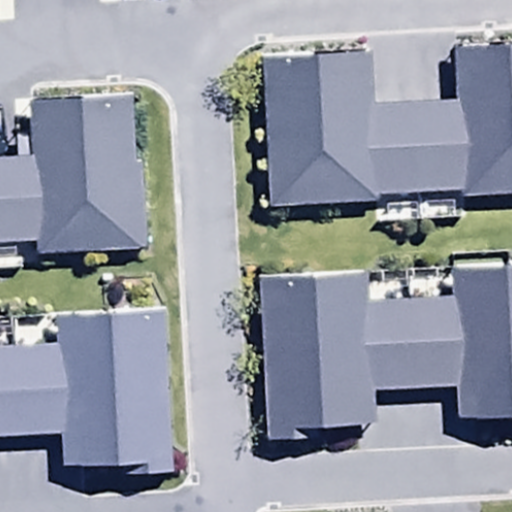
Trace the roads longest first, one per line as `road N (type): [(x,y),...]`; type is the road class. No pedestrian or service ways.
road 1 (residential): [(216,486),(189,25)]
road 2 (residential): [(500,0),(189,25)]
road 3 (residential): [(511,470),(216,486)]
road 4 (residential): [(189,25),(0,41)]
